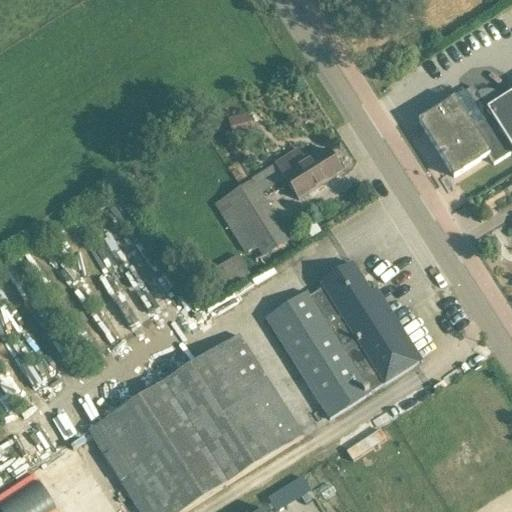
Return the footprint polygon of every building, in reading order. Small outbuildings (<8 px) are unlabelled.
[(406,0),(414,11),(430,0),(406,0)] [(511,95),(502,102),(501,100),(499,99),(497,97),(496,96),(494,95),(492,94),(490,94),(488,93),(486,93),(484,94),(482,94),(481,95),(478,96),(474,89),(419,124),(454,179),(488,158),(494,167),(511,155),(511,95)] [(195,125),(207,143),(220,135),(207,117),(195,125)] [(247,117),(229,121),(233,137),(251,132),(247,117)] [(276,165),(276,166),(286,181),(298,202),(342,175),(328,152),(306,165),(298,152),(281,162),(276,165)] [(261,197),(253,184),(216,207),(246,255),(251,252),(253,255),(258,251),(263,261),(290,244),(261,197)] [(308,294),(266,321),(330,422),(423,363),(422,362),(416,366),(370,293),(353,266),(320,286),(323,291),(310,299),(308,294)] [(239,338),(88,433),(138,511),(188,511),(304,439),(239,338)]
